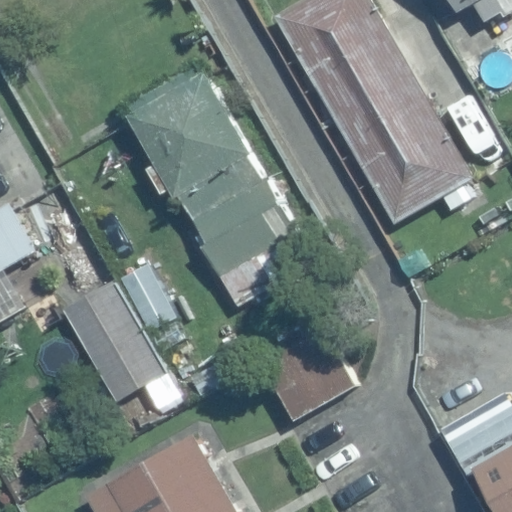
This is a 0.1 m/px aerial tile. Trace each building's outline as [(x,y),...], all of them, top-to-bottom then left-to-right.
[(383,0),(308,0),(281,16),(403,226),(486,177),(383,0)] [(511,0),(454,0),(464,16),(481,6),(494,29),(511,18),(511,0)] [(511,92),(511,57),(481,77),(496,102),(511,92)] [(272,178),(212,69),(208,61),(128,106),(161,165),(150,172),(166,201),(180,193),(246,313),(330,266),(279,174),(272,178)] [(0,284),(50,255),(20,204),(0,215),(0,284)] [(120,282),(68,311),(120,405),(135,397),(147,419),(164,409),(154,392),(174,381),(120,282)] [(271,363),(301,420),(367,384),(337,327),(271,363)] [(481,470),(511,452),(511,393),(447,428),(472,475),(481,470)] [(241,511),(199,437),(93,497),(101,511),(241,511)] [(511,511),(511,452),(481,470),(503,511),(511,511)]
